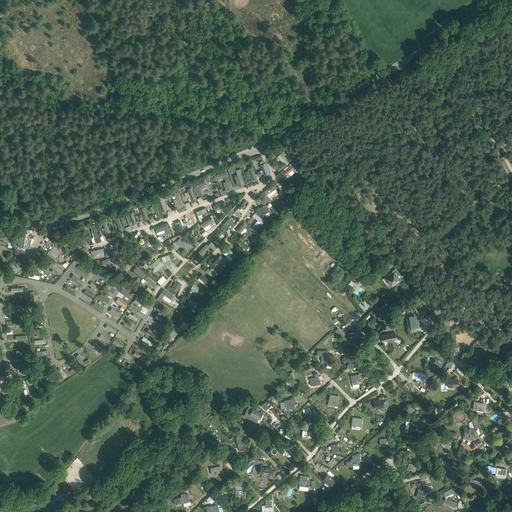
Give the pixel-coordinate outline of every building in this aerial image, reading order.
[(277,157),(283,162),(285,162),(287,165),(289,163),(292,160),(283,151),(280,154),(277,157)] [(508,176),(511,174),(511,167),(504,155),(498,158),(508,176)] [(283,162),(276,167),(279,171),(287,165),(285,162),(283,162)] [(262,170),(257,172),(258,176),(263,173),(265,177),(269,175),(264,163),(260,165),(262,170)] [(293,163),(283,171),(286,175),(296,167),(293,163)] [(252,168),(248,171),(253,181),(257,179),(252,168)] [(226,171),(214,176),(216,180),(228,175),(226,171)] [(496,183),(495,184),(491,186),(492,188),(496,186),(497,186),(497,187),(507,181),(504,177),(495,182),(496,183)] [(205,179),(193,184),(195,188),(206,184),(205,179)] [(275,184),(264,191),(267,195),(269,193),(271,195),(277,191),(276,189),(277,188),(275,184)] [(191,188),(187,189),(192,201),(196,199),(191,188)] [(179,189),(173,191),(176,199),(177,198),(180,207),(184,205),(179,189)] [(287,196),(291,202),(298,197),(294,191),(287,196)] [(161,196),(158,197),(159,202),(163,211),(166,210),(163,201),(161,196)] [(154,200),(151,202),(153,206),(150,207),(152,213),(155,212),(157,217),(161,216),(157,204),(157,203),(158,203),(157,198),(155,198),(156,200),(155,201),(154,200)] [(470,204),(474,208),(480,203),(476,199),(470,204)] [(225,202),(214,206),(215,210),(216,210),(217,213),(227,209),(225,202)] [(266,205),(258,209),(261,216),(269,212),(266,205)] [(140,208),(144,220),(148,219),(144,207),(140,208)] [(206,208),(195,212),(197,216),(198,216),(199,219),(201,218),(203,217),(201,214),(207,211),(206,208)] [(132,212),(128,213),(133,225),(137,223),(132,212)] [(252,215),(261,223),(264,220),(255,212),(252,215)] [(119,217),(115,218),(119,230),(124,228),(119,217)] [(212,217),(201,224),(203,228),(204,228),(206,230),(211,227),(209,224),(214,221),(212,217)] [(107,220),(102,222),(107,234),(111,232),(107,220)] [(170,223),(170,227),(173,228),(173,233),(178,234),(178,233),(182,233),(182,228),(179,228),(180,221),(174,220),(174,223),(170,223)] [(245,220),(237,230),(240,233),(249,223),(245,220)] [(166,223),(155,227),(156,231),(164,228),(166,234),(169,233),(167,227),(168,227),(166,223)] [(95,225),(90,226),(94,238),(95,238),(96,243),(100,242),(95,225)] [(196,227),(193,229),(199,239),(202,237),(196,227)] [(222,227),(213,236),(217,239),(225,230),(222,227)] [(83,232),(78,234),(82,246),(87,244),(83,232)] [(19,233),(17,246),(26,248),(27,238),(30,239),(30,236),(28,236),(28,234),(19,233)] [(258,233),(254,237),(259,241),(263,236),(258,233)] [(0,234),(0,242),(7,244),(9,237),(0,234)] [(147,235),(139,244),(152,255),(155,252),(147,245),(152,239),(147,235)] [(46,243),(49,245),(54,239),(51,237),(46,243)] [(180,238),(176,243),(181,247),(182,244),(188,250),(190,247),(180,238)] [(240,238),(237,242),(246,250),(249,246),(240,238)] [(115,241),(111,243),(119,254),(122,251),(115,241)] [(211,242),(208,245),(214,250),(217,247),(211,242)] [(206,243),(198,252),(201,256),(210,247),(206,243)] [(53,244),(47,254),(55,259),(58,255),(53,252),(57,247),(53,244)] [(137,246),(134,248),(142,258),(145,255),(137,246)] [(224,250),(223,252),(231,260),(236,254),(227,247),(224,250)] [(93,254),(94,258),(98,257),(97,253),(105,252),(104,248),(91,251),(92,254),(93,254)] [(172,253),(161,258),(163,262),(174,257),(172,253)] [(159,258),(151,265),(156,271),(164,264),(159,258)] [(216,260),(213,264),(223,271),(226,268),(216,260)] [(51,271),(55,274),(57,271),(61,274),(63,271),(51,262),(49,265),(54,268),(51,271)] [(79,263),(77,267),(88,275),(90,271),(79,263)] [(134,269),(143,278),(146,274),(137,266),(134,269)] [(209,269),(207,272),(214,278),(216,275),(209,269)] [(391,288),(401,280),(394,270),(384,278),(391,288)] [(105,280),(107,277),(98,271),(96,274),(105,280)] [(83,284),(84,280),(73,274),(71,277),(83,284)] [(202,274),(199,278),(208,286),(212,282),(202,274)] [(149,277),(146,280),(155,288),(158,285),(149,277)] [(175,282),(171,288),(177,292),(182,284),(176,280),(175,282)] [(98,290),(100,287),(91,281),(89,284),(98,290)] [(105,287),(114,292),(116,289),(107,283),(105,287)] [(67,284),(64,288),(76,294),(78,290),(67,284)] [(194,284),(191,288),(202,296),(205,292),(194,284)] [(122,288),(120,292),(130,298),(133,294),(122,288)] [(161,292),(159,295),(162,298),(163,298),(169,302),(174,296),(164,289),(161,292)] [(86,290),(84,293),(93,298),(95,295),(86,290)] [(101,292),(99,295),(108,301),(110,298),(101,292)] [(189,293),(186,297),(197,303),(199,300),(189,293)] [(134,302),(139,305),(140,303),(144,305),(146,300),(137,296),(134,302)] [(118,298),(116,300),(126,308),(128,305),(118,298)] [(102,311),(104,307),(95,302),(93,305),(102,311)] [(380,309),(377,309),(379,320),(387,319),(385,306),(379,307),(380,309)] [(112,308),(110,311),(119,317),(121,314),(112,308)] [(185,309),(184,312),(194,319),(196,315),(196,316),(198,313),(195,311),(194,313),(192,312),(191,313),(185,309)] [(432,313),(437,317),(440,313),(435,309),(432,313)] [(165,320),(168,317),(159,311),(157,315),(165,320)] [(133,315),(129,313),(127,316),(136,321),(139,316),(134,313),(133,315)] [(174,325),(179,328),(183,321),(190,326),(193,321),(182,314),(174,325)] [(422,324),(421,319),(416,320),(416,322),(409,323),(410,329),(419,328),(419,327),(422,326),(421,324),(422,324)] [(449,333),(450,321),(441,320),(441,327),(444,327),(443,333),(449,333)] [(115,333),(117,330),(107,324),(105,327),(115,333)] [(157,339),(160,335),(149,328),(147,332),(157,339)] [(335,331),(341,338),(344,334),(339,328),(335,331)] [(108,344),(111,340),(102,333),(99,336),(108,344)] [(397,339),(396,333),(381,335),(380,335),(381,341),(397,339)] [(151,345),(153,342),(144,336),(141,339),(151,345)] [(460,336),(453,344),(460,351),(467,344),(460,336)] [(121,348),(123,345),(114,339),(112,342),(121,348)] [(95,342),(92,345),(100,352),(103,349),(95,342)] [(485,356),(483,349),(474,351),(475,358),(485,356)] [(330,355),(326,355),(326,351),(318,350),(318,355),(322,355),(322,361),(323,361),(324,361),(328,361),(328,362),(330,362),(330,355)] [(135,351),(133,354),(144,360),(146,357),(135,351)] [(79,354),(77,355),(83,366),(91,362),(89,359),(86,360),(83,355),(80,356),(79,354)] [(437,355),(431,361),(438,367),(443,362),(437,355)] [(417,373),(413,372),(412,378),(416,378),(416,379),(421,380),(421,382),(428,383),(430,375),(422,373),(417,372),(417,373)] [(315,377),(309,378),(311,385),(312,385),(313,386),(321,384),(319,376),(318,376),(318,373),(315,374),(315,377)] [(42,387),(41,382),(38,383),(36,376),(26,379),(27,383),(33,381),(35,389),(42,387)] [(459,377),(456,377),(456,379),(448,380),(448,386),(448,387),(452,386),(456,386),(458,386),(458,384),(459,383),(459,377)] [(358,378),(349,379),(350,385),(353,385),(353,387),(359,386),(359,383),(358,378)] [(511,381),(502,380),(502,383),(498,383),(497,388),(500,388),(500,390),(502,390),(506,390),(507,385),(508,385),(508,386),(511,386),(511,381)] [(328,404),(337,406),(340,397),(331,394),(328,404)] [(378,398),(379,400),(374,400),(376,409),(384,408),(383,399),(383,397),(378,398)] [(270,398),(265,403),(267,406),(273,401),(270,398)] [(286,409),(290,408),(290,406),(295,405),(294,403),(296,402),(296,401),(296,399),(294,400),(293,398),(284,400),(285,407),(286,409)] [(485,403),(474,402),(474,407),(473,410),(481,411),(484,411),(485,405),(484,405),(485,403)] [(410,414),(414,410),(410,406),(406,409),(410,414)] [(249,415),(259,420),(263,412),(253,407),(249,415)] [(362,418),(352,417),(352,420),(353,420),(353,422),(352,422),(352,425),(357,426),(361,426),(362,423),(362,418)] [(417,422),(409,421),(408,432),(417,433),(417,422)] [(463,437),(473,438),(475,428),(465,426),(463,437)] [(507,447),(511,441),(511,435),(511,437),(507,433),(502,438),(507,443),(505,445),(507,447)] [(236,440),(239,451),(247,449),(244,438),(243,438),(242,436),(236,437),(237,440),(236,440)] [(432,446),(436,443),(432,437),(428,439),(432,446)] [(482,443),(480,440),(470,447),(473,450),(482,443)] [(331,453),(339,452),(337,443),(330,445),(331,453)] [(359,464),(359,462),(360,453),(357,453),(357,455),(352,455),(352,459),(351,459),(351,461),(346,461),(346,466),(353,466),(353,464),(359,464)] [(449,463),(449,466),(453,465),(452,456),(439,457),(443,464),(449,463)] [(338,462),(333,457),(327,463),(332,468),(338,462)] [(241,464),(238,460),(236,461),(235,459),(233,460),(235,463),(234,463),(237,467),(241,464)] [(415,466),(416,465),(409,463),(407,469),(411,470),(411,472),(415,473),(417,467),(415,466)] [(222,470),(221,466),(210,468),(212,475),(217,474),(216,473),(220,472),(219,470),(222,470)] [(273,469),(260,466),(259,473),(267,475),(266,477),(271,478),(271,475),(275,476),(275,475),(277,475),(278,471),(272,470),(273,469)] [(493,467),(492,473),(496,474),(495,477),(499,477),(502,475),(505,476),(506,469),(497,467),(493,467)] [(431,473),(421,475),(419,475),(417,475),(417,479),(420,479),(421,482),(423,482),(422,479),(432,476),(431,473)] [(330,486),(335,481),(327,474),(323,480),(330,486)] [(299,488),(308,490),(308,487),(309,481),(303,479),(304,476),(301,475),(299,485),(299,488)] [(194,482),(198,486),(203,482),(199,478),(194,482)] [(482,481),(470,479),(469,485),(481,487),(482,481)] [(242,480),(235,481),(235,485),(239,485),(239,490),(236,490),(236,496),(241,496),(241,495),(242,495),(243,498),(246,498),(246,491),(242,491),(242,489),(242,490),(241,485),(242,485),(242,480)] [(416,497),(424,499),(427,487),(420,485),(416,497)] [(455,487),(450,489),(452,494),(453,493),(454,496),(458,494),(455,487)] [(181,496),(173,499),(175,505),(183,503),(190,501),(188,494),(185,495),(184,493),(181,494),(181,496)] [(63,501),(60,498),(50,505),(52,509),(63,501)] [(273,511),(273,499),(266,500),(266,505),(261,505),(261,511),(273,511)] [(457,502),(445,499),(444,503),(450,505),(450,506),(455,507),(457,502)]
